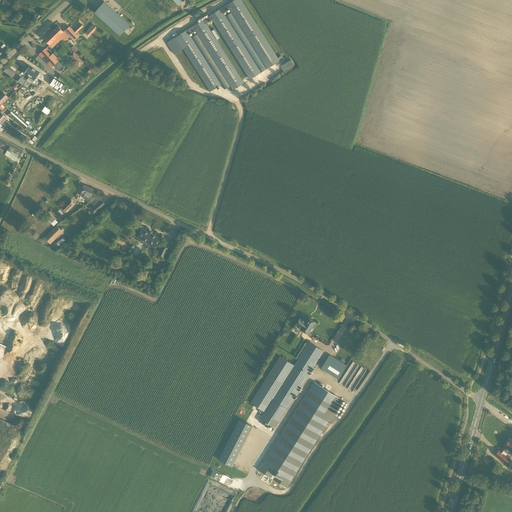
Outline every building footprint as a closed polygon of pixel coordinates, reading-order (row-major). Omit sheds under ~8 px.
[(194,30),(197,34),(230,86),(232,91),(244,83),(206,23),(212,20),(250,80),(261,72),(223,12),(229,9),(267,69),(280,61),(241,0),(233,0),(166,42),(174,53),(182,48),(210,92),(221,85),(192,38),(189,34),(194,30)] [(130,25),(104,1),(94,13),(120,36),(130,25)] [(226,16),(261,72),(266,69),(231,13),(226,16)] [(89,36),(96,27),(93,24),(85,33),(89,36)] [(69,26),(66,30),(75,39),(78,36),(76,33),(83,26),(81,25),(74,32),(73,30),(69,26)] [(60,39),(61,38),(62,39),(64,37),(66,40),(68,37),(66,34),(58,26),(53,31),(60,39)] [(53,31),(44,39),(50,45),(52,42),(54,44),(60,39),(53,31)] [(197,34),(192,37),(225,90),(230,86),(197,34)] [(41,52),(53,65),(58,71),(63,66),(58,60),(59,60),(53,54),(51,56),(44,49),(41,52)] [(74,60),(73,60),(78,66),(83,62),(77,56),(74,60)] [(280,66),(283,71),(294,65),(291,59),(280,66)] [(29,66),(24,74),(28,77),(26,80),(30,83),(35,77),(40,80),(42,76),(29,66)] [(21,84),(25,79),(21,76),(17,81),(21,84)] [(60,83),(57,89),(66,95),(70,90),(60,83)] [(2,95),(0,96),(0,105),(2,103),(5,100),(8,97),(3,93),(2,95)] [(35,126),(40,131),(44,126),(39,122),(35,126)] [(17,157),(7,150),(4,155),(14,161),(17,157)] [(88,202),(94,189),(84,185),(79,195),(84,197),(84,198),(87,202),(88,202)] [(88,202),(92,203),(95,198),(101,200),(103,193),(94,189),(88,202)] [(62,208),(65,212),(74,203),(70,200),(62,208)] [(92,210),(94,213),(104,204),(102,201),(92,210)] [(53,226),(58,222),(52,215),(47,219),(53,226)] [(63,232),(64,230),(61,226),(59,228),(56,225),(43,237),(50,244),(63,232)] [(141,228),(140,230),(138,229),(133,238),(139,242),(141,239),(156,246),(158,242),(160,237),(152,233),(148,232),(141,228)] [(157,256),(163,259),(169,247),(163,244),(157,256)] [(166,261),(165,263),(163,262),(162,265),(163,265),(161,270),(165,272),(166,270),(167,270),(170,263),(166,261)] [(308,334),(316,322),(308,317),(305,322),(300,318),(295,325),(301,328),(300,329),(308,334)] [(270,425),(275,428),(323,351),(309,342),(294,365),(280,356),(250,403),(264,412),(260,418),(265,421),(270,425)] [(338,378),(346,366),(329,355),(321,368),(338,378)] [(313,381),(257,469),(286,488),(343,400),(313,381)] [(501,448),(499,450),(505,456),(511,447),(511,441),(509,440),(502,449),(501,448)] [(511,461),(505,456),(499,450),(495,455),(507,465),(511,461)]
